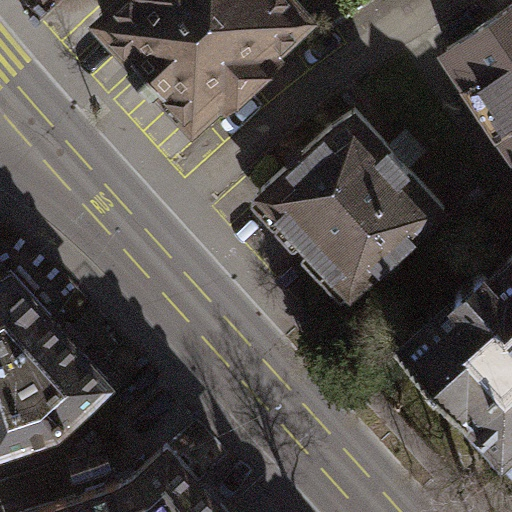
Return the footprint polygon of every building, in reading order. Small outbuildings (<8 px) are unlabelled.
[(158,73),(194,112),(305,11),(295,0),(117,0),(103,13),(137,50),(128,58),(149,81),(158,73)] [(511,2),(447,47),(511,141),(511,2)] [(258,187),(347,286),(441,203),(352,103),(258,187)] [(398,337),(511,459),(511,254),(490,275),(479,264),(454,288),(463,298),(447,312),(437,301),(398,337)] [(0,442),(57,422),(106,376),(11,268),(4,271),(0,263),(0,442)] [(134,471),(115,480),(125,511),(230,511),(166,442),(134,471)] [(125,511),(115,480),(15,511),(125,511)]
